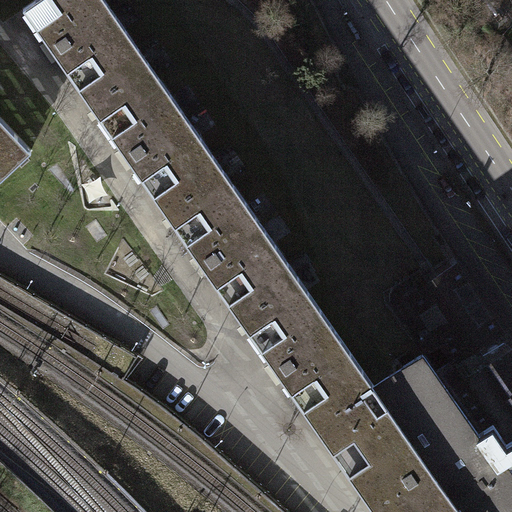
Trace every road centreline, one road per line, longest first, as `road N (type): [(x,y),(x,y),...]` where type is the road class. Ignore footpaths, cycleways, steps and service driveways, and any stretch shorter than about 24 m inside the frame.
road 1 (residential): [(0,244),(105,305),(270,420),(348,511)]
road 2 (primary): [(386,0),(511,189)]
